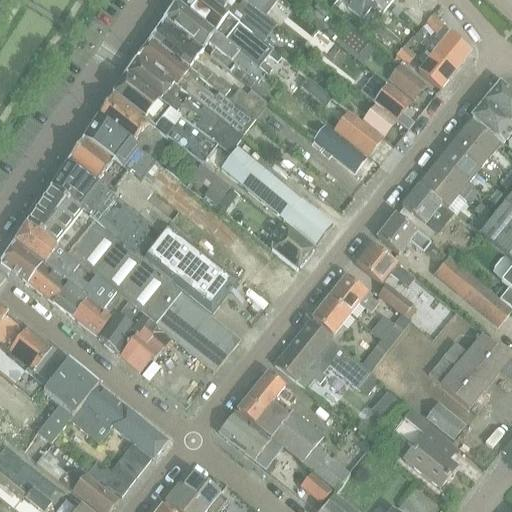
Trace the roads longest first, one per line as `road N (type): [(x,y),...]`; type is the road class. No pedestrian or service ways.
road 1 (residential): [(195,444),(504,56)]
road 2 (residential): [(0,218),(155,0)]
road 3 (residential): [(195,444),(0,286)]
